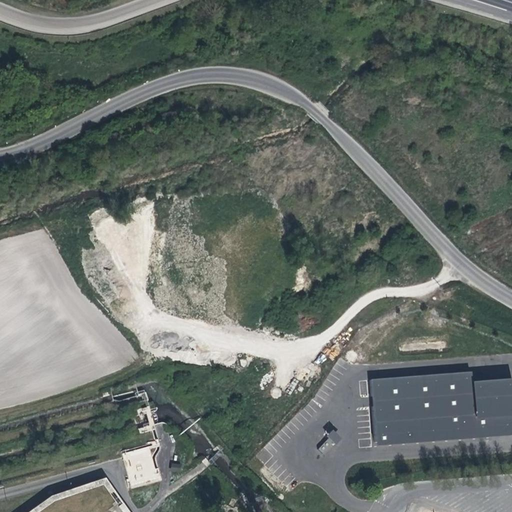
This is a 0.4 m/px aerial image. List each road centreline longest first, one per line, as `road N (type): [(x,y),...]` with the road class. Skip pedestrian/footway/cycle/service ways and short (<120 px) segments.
road 1 (unclassified): [(511,297),(456,261),(305,102),(259,80),(213,73),(163,82),(45,143),(0,157)]
road 2 (trunk): [(0,6),(35,20),(82,24),(162,0)]
